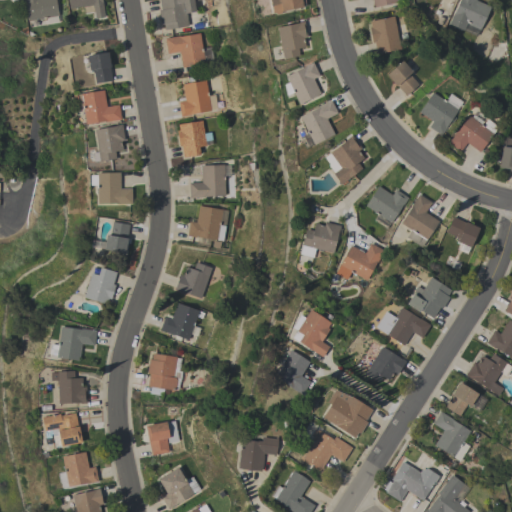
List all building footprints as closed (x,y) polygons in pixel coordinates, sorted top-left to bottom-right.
[(56,16),(57,22),(44,24),(43,20),(45,19),(45,18),(27,20),(24,1),(23,1),(22,0),(55,0),(58,16),(56,16)] [(92,0),(95,12),(84,14),(83,6),(69,8),(67,0),(92,0)] [(192,0),(194,11),(186,12),(188,26),(164,29),(163,23),(160,24),(158,9),(160,9),(158,0),(192,0)] [(303,0),(305,5),(280,11),(281,13),(275,14),(274,12),(272,12),(268,0),(303,0)] [(476,36),(462,30),(448,24),(458,0),(477,0),(490,6),(480,28),(476,36)] [(399,49),(376,53),(373,41),(371,42),(368,26),(370,26),(369,20),(392,15),(399,49)] [(298,22),(298,21),(303,20),(305,27),(303,28),(305,36),(303,37),(305,46),(297,48),(298,55),(282,58),(276,27),(298,22)] [(201,48),(210,47),(212,59),(204,60),(204,63),(181,67),(179,51),(166,53),(163,38),(178,35),(178,36),(199,32),(201,48)] [(107,51),(109,66),(108,66),(111,80),(94,83),(92,69),(88,70),(86,55),(107,51)] [(403,62),(408,57),(416,66),(408,74),(417,84),(404,96),(385,74),(401,60),(403,62)] [(304,66),(304,65),(312,62),(318,76),(312,78),(319,94),(298,104),(292,92),(285,95),(283,84),(287,82),(284,75),(304,66)] [(207,95),(214,94),(215,102),(221,101),(222,107),(216,108),(210,109),(210,110),(190,114),(191,115),(180,116),(177,101),(184,100),(181,83),(205,80),(207,95)] [(105,88),(108,105),(120,103),(123,118),(107,120),(107,119),(87,123),(84,104),(77,105),(75,93),(105,88)] [(448,94),(460,102),(456,109),(457,109),(445,126),(446,126),(440,135),(428,126),(431,121),(417,111),(431,92),(444,100),(448,94)] [(313,143),(304,148),(298,137),(303,135),(300,128),(304,126),(299,116),(318,106),(330,100),(336,112),(325,118),(333,134),(313,144),(313,143)] [(446,142),(454,131),(455,131),(467,115),(470,117),(472,114),(482,121),(480,124),(481,125),(486,119),(498,127),(479,152),(465,142),(459,151),(446,142)] [(201,120),(205,145),(198,146),(199,154),(182,157),(180,145),(178,145),(176,130),(178,130),(177,124),(201,120)] [(121,124),(124,140),(120,140),(122,150),(114,151),(115,158),(99,161),(93,129),(121,124)] [(323,156),(347,138),(351,135),(360,148),(357,150),(363,158),(357,162),(361,168),(346,179),(347,181),(342,185),(341,183),(340,184),(332,173),(334,172),(329,164),(323,156)] [(503,140),(511,141),(511,169),(497,167),(501,146),(502,146),(503,140)] [(223,165),(230,165),(230,176),(224,177),(224,195),(204,196),(204,197),(189,197),(188,182),(201,181),(200,165),(223,164),(223,165)] [(119,172),(119,188),(130,188),(131,203),(117,204),(117,203),(97,203),(96,186),(90,186),(90,173),(96,173),(96,172),(119,172)] [(390,221),(386,228),(373,220),(377,213),(364,205),(377,185),(391,195),(394,189),(407,197),(402,206),(401,205),(390,222),(390,221)] [(424,212),(438,220),(421,247),(405,237),(410,229),(400,223),(411,204),(417,194),(431,202),(424,212)] [(227,210),(222,241),(209,239),(208,246),(195,244),(196,237),(186,235),(188,220),(195,222),(198,205),(221,209),(227,210)] [(469,247),(466,253),(458,250),(460,245),(454,243),(457,237),(445,232),(452,216),(478,227),(470,247),(469,247)] [(128,224),(125,238),(126,238),(124,253),(103,249),(105,234),(109,235),(111,221),(128,224)] [(314,248),(312,257),(299,254),(305,228),(312,230),(314,222),(323,225),(324,221),(339,225),(338,231),(337,231),(332,253),(314,248)] [(366,280),(349,271),(345,279),(334,272),(350,245),(364,253),(369,242),(383,250),(366,280)] [(200,298),(180,291),(179,291),(174,289),(179,274),(181,275),(185,266),(192,269),(195,262),(210,267),(200,298)] [(97,275),(99,267),(115,272),(112,284),(114,285),(110,299),(108,298),(106,304),(83,297),(90,273),(97,275)] [(450,290),(446,295),(448,297),(441,308),(439,307),(431,318),(419,310),(418,312),(405,304),(417,286),(421,289),(429,276),(450,290)] [(511,315),(503,310),(509,299),(507,298),(511,289),(511,315)] [(199,328),(196,336),(190,334),(187,340),(180,337),(179,341),(173,339),(174,335),(159,329),(164,315),(165,316),(166,314),(171,316),(176,302),(198,310),(193,326),(199,328)] [(377,328),(385,315),(391,319),(400,307),(417,318),(417,317),(428,324),(420,337),(411,331),(402,345),(377,328)] [(329,322),(326,327),(328,328),(320,341),(328,346),(321,357),(291,337),(295,330),(291,327),(298,315),(303,318),(309,309),(329,322)] [(511,322),(511,357),(511,358),(485,342),(493,330),(499,333),(507,319),(511,322)] [(48,354),(49,343),(57,344),(60,326),(81,329),(81,328),(95,330),(93,345),(80,343),(78,360),(55,357),(56,355),(48,354)] [(400,358),(405,361),(398,371),(399,371),(397,373),(396,373),(396,374),(393,372),(387,380),(381,376),(377,382),(363,373),(381,346),(400,358)] [(273,376),(289,349),(308,362),(300,375),(309,381),(301,394),(273,376)] [(179,358),(177,370),(181,371),(179,381),(178,381),(177,389),(174,389),(174,391),(162,389),(161,394),(149,392),(150,387),(146,386),(148,374),(146,373),(148,359),(150,359),(152,352),(175,356),(175,358),(179,358)] [(505,362),(505,363),(511,367),(506,375),(500,371),(492,382),(500,388),(496,394),(488,388),(487,389),(464,375),(473,361),(476,363),(480,355),(487,359),(491,353),(505,362)] [(85,402),(57,403),(57,380),(50,380),(49,372),(56,372),(56,371),(73,370),(73,378),(81,377),(81,387),(85,387),(85,402)] [(477,394),(485,399),(477,411),(465,404),(458,416),(444,406),(459,382),(477,393),(477,394)] [(359,433),(357,432),(353,438),(321,417),(330,404),(326,401),(334,389),(350,396),(371,409),(364,420),(366,421),(359,433)] [(461,442),(468,446),(458,461),(433,445),(442,430),(432,423),(439,411),(451,418),(450,419),(468,430),(461,442)] [(59,413),(59,415),(74,412),(76,426),(78,426),(81,442),(59,446),(59,444),(54,446),(50,429),(43,430),(40,417),(59,413)] [(148,441),(147,441),(144,425),(171,420),(174,435),(168,436),(168,438),(165,439),(168,452),(151,455),(148,441)] [(330,454),(320,469),(302,458),(307,450),(302,447),(308,439),(312,441),(321,428),(351,447),(341,462),(330,454)] [(240,439),(256,441),(256,440),(261,441),(261,436),(274,438),(274,436),(277,436),(275,454),(262,453),(262,456),(263,456),(261,466),(260,466),(260,470),(237,468),(240,439)] [(87,467),(95,466),(96,471),(95,471),(96,476),(97,481),(87,483),(86,482),(67,486),(66,480),(64,481),(63,476),(65,476),(61,456),(84,451),(87,467)] [(403,462),(404,459),(409,462),(407,465),(419,472),(421,469),(423,470),(424,468),(425,469),(425,468),(426,469),(426,468),(438,475),(433,483),(432,483),(422,500),(405,490),(398,501),(384,492),(385,491),(382,489),(388,480),(390,482),(391,480),(390,479),(401,461),(403,462)] [(185,480),(191,476),(199,489),(167,508),(160,497),(165,493),(156,479),(177,467),(185,480)] [(308,481),(299,496),(313,505),(308,511),(291,511),(287,509),(287,508),(273,499),(273,498),(270,496),(276,485),(281,488),(291,470),(308,481)] [(468,488),(457,502),(468,511),(467,511),(424,511),(438,494),(436,493),(451,474),(464,484),(468,488)] [(68,511),(75,511),(71,494),(98,488),(101,504),(98,504),(99,511),(68,511)]
